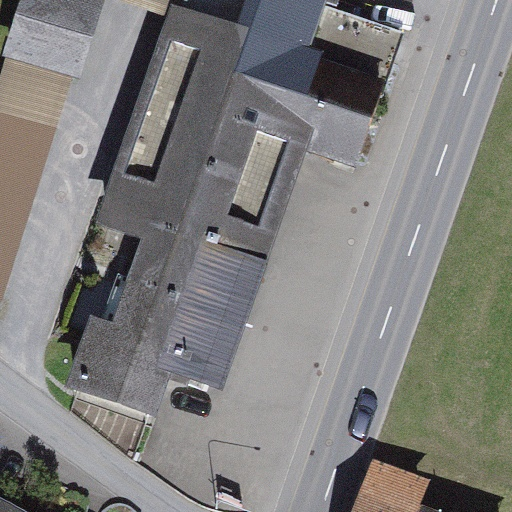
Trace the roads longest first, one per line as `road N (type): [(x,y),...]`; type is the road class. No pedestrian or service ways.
road 1 (secondary): [(318,511),(495,0)]
road 2 (residential): [(163,511),(0,401)]
